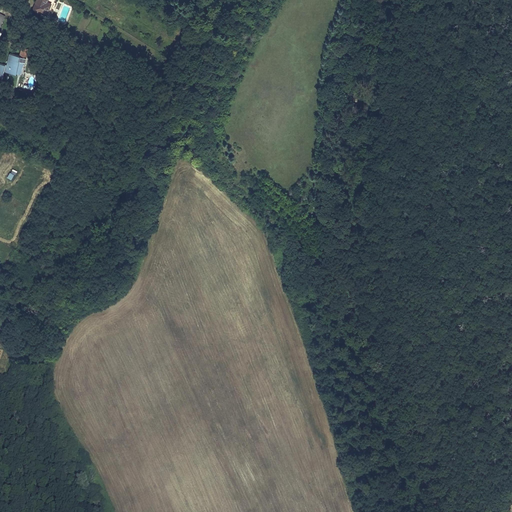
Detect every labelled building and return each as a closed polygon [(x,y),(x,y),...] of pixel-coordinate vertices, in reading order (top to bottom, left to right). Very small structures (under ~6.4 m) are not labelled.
[(40,0),(37,11),(55,17),(60,0),(40,0)] [(16,8),(5,3),(2,8),(13,14),(16,8)] [(182,49),(188,38),(179,32),(173,45),(182,49)] [(36,60),(39,51),(32,49),(30,58),(36,60)] [(10,71),(25,75),(27,69),(30,70),(32,64),(35,65),(36,60),(30,58),(18,55),(15,65),(4,62),(2,70),(10,71)] [(9,77),(10,71),(2,70),(0,78),(6,79),(6,76),(9,77)]
